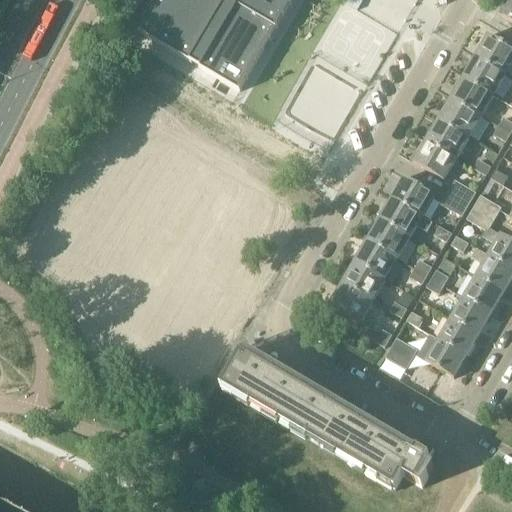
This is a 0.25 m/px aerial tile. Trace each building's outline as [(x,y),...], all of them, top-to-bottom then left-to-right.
[(154,0),(135,36),(237,103),(295,0),(154,0)] [(511,0),(510,0),(500,17),(511,23),(511,0)] [(511,50),(488,37),(475,59),(506,77),(511,67),(511,50)] [(475,59),(462,80),(494,98),(506,77),(475,59)] [(481,119),(494,98),(462,80),(450,101),(481,119)] [(108,102),(118,108),(124,97),(114,91),(108,102)] [(450,101),(438,122),(469,140),(481,119),(450,101)] [(499,128),(510,135),(511,132),(511,124),(504,120),(499,128)] [(438,122),(425,143),(456,161),(469,140),(438,122)] [(510,135),(499,128),(494,137),(505,144),(510,135)] [(456,161),(425,143),(413,164),(444,183),(456,161)] [(486,177),(491,169),(479,162),(474,171),(486,177)] [(508,179),(496,172),(491,180),(503,187),(508,179)] [(404,179),(391,201),(422,219),(435,197),(404,179)] [(448,195),(468,206),(476,194),(455,183),(448,195)] [(468,206),(448,195),(441,207),(461,218),(468,206)] [(473,210),(494,222),(501,210),(480,198),(473,210)] [(391,201),(379,222),(410,240),(416,229),(425,234),(431,223),(422,219),(391,201)] [(495,245),(488,257),(511,271),(511,242),(501,236),(500,236),(490,230),(494,222),(473,210),(466,222),(486,233),(483,238),(495,245)] [(379,222),(367,242),(398,260),(410,240),(379,222)] [(446,244),(451,236),(440,229),(435,238),(446,244)] [(469,246),(457,238),(452,247),(464,254),(469,246)] [(367,242),(354,264),(385,282),(398,260),(367,242)] [(483,266),(476,278),(504,294),(511,281),(511,271),(488,257),(477,250),(471,259),(483,266)] [(420,263),(415,271),(427,278),(432,269),(420,263)] [(354,264),(342,285),(373,303),(385,282),(354,264)] [(427,278),(415,271),(410,280),(422,286),(427,278)] [(432,281),(444,288),(449,280),(436,272),(432,281)] [(476,278),(463,299),(492,315),(504,294),(476,278)] [(439,296),(444,288),(432,281),(427,289),(439,296)] [(342,285),(329,307),(360,325),(373,303),(342,285)] [(463,299),(451,320),(479,336),(492,315),(463,299)] [(402,320),(407,311),(395,304),(390,313),(402,320)] [(407,323),(415,327),(419,330),(424,321),(412,314),(407,323)] [(451,320),(439,341),(467,357),(479,336),(451,320)] [(390,375),(400,359),(410,365),(418,352),(405,344),(415,327),(407,323),(380,370),(390,375)] [(364,337),(385,349),(392,337),(371,325),(364,337)] [(454,380),(467,357),(439,341),(425,363),(454,380)] [(226,369),(229,370),(232,372),(221,390),(395,492),(403,478),(422,490),(429,479),(428,478),(434,469),(427,465),(434,452),(421,445),(414,457),(241,355),(234,368),(228,365),(226,369)]
